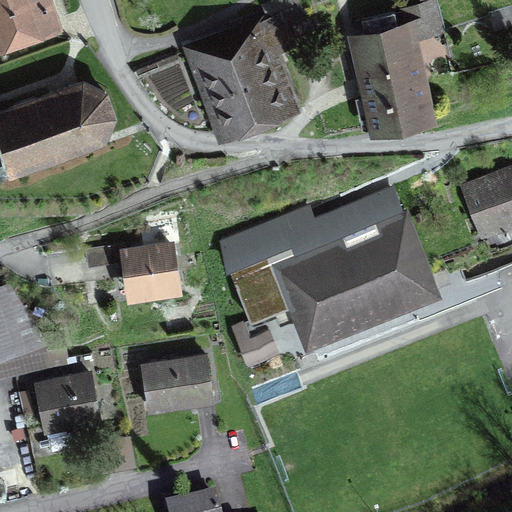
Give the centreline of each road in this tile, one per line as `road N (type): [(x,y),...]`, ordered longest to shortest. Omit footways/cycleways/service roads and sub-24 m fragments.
road 1 (residential): [(94,0),(140,101),(192,141),(424,142),(511,126)]
road 2 (residential): [(244,462),(25,511)]
